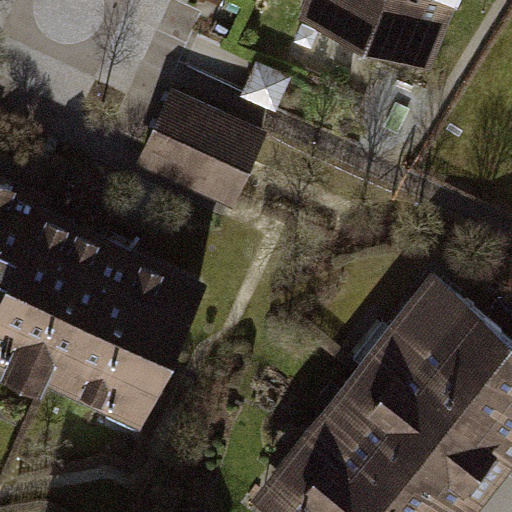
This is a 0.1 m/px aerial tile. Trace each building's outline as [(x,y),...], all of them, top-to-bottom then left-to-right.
[(306,0),(306,1),(425,48),(444,0),(306,0)] [(164,78),(127,156),(223,201),(260,123),(164,78)] [(0,290),(41,201),(45,193),(0,172),(0,290)] [(0,345),(139,408),(200,273),(41,201),(0,290),(0,345)] [(511,328),(432,266),(243,505),(251,511),(456,511),(511,442),(511,328)]
